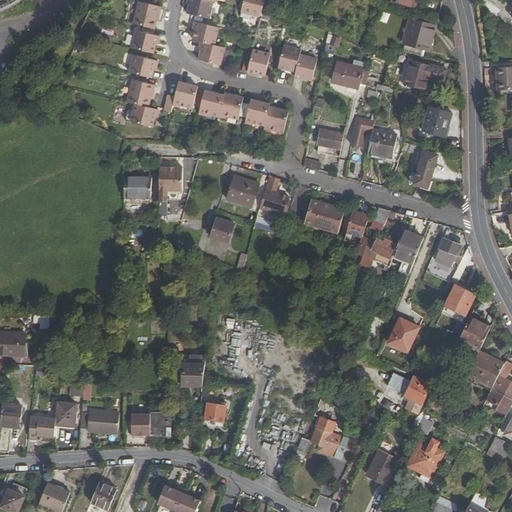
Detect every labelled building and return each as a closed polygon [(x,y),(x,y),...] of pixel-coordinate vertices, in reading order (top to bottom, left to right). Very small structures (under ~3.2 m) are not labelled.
[(0,0),(0,12),(8,10),(18,5),(26,0),(0,0)] [(210,19),(214,2),(207,0),(191,0),(190,4),(188,14),(210,19)] [(260,16),(264,0),(244,0),(242,12),(249,14),(260,16)] [(139,3),(133,25),(154,31),(156,23),(158,17),(159,17),(161,12),(161,9),(139,3)] [(430,51),(436,26),(411,19),(405,43),(430,51)] [(217,35),(219,28),(198,22),(195,30),(193,40),(200,42),(203,43),(215,45),(217,35)] [(136,32),(132,49),(154,55),(156,45),(157,37),(136,32)] [(199,60),(213,64),(221,65),(225,48),(219,47),(215,45),(203,43),(201,50),(199,60)] [(300,55),(301,50),(283,46),(277,68),(296,72),(300,55)] [(252,54),(248,73),(266,77),(271,54),(253,50),(252,54)] [(133,55),(130,72),(152,78),(155,68),(156,61),(133,55)] [(296,72),(295,77),(312,81),(317,59),(300,55),(296,72)] [(445,82),(447,71),(411,62),(405,86),(426,92),(430,78),(445,82)] [(366,86),(370,70),(338,63),(335,83),(360,89),(361,85),(366,86)] [(511,91),(511,68),(502,69),(503,78),(505,78),(506,92),(511,91)] [(132,79),(127,102),(133,103),(148,107),(150,99),(151,92),(154,93),(156,84),(132,79)] [(175,98),(173,106),(180,108),(181,106),(193,109),(198,88),(179,83),(175,98)] [(205,91),(199,115),(206,117),(207,115),(218,117),(224,96),(205,91)] [(224,94),(224,96),(218,117),(227,119),(227,117),(238,120),(243,99),(224,94)] [(165,111),(172,113),(173,106),(175,98),(169,96),(165,111)] [(265,126),(269,107),(270,105),(250,100),(245,123),(252,125),(253,123),(265,126)] [(148,107),(133,103),(132,112),(130,122),(151,127),(154,116),(156,109),(148,107)] [(192,114),(193,109),(181,106),(180,108),(180,111),(192,114)] [(446,137),(454,113),(432,106),(425,130),(446,137)] [(283,133),(288,112),(269,107),(265,126),(264,130),(271,132),(271,130),(283,133)] [(366,111),(364,117),(374,119),(375,113),(366,111)] [(364,117),(358,116),(353,143),(364,145),(367,130),(374,131),(374,129),(376,120),(374,119),(364,117)] [(335,148),(338,133),(324,129),(321,144),(335,148)] [(398,134),(374,129),(374,131),(369,154),(392,159),(398,134)] [(428,190),(438,157),(425,152),(418,176),(411,176),(413,185),(428,190)] [(184,164),(161,163),(160,198),(169,198),(169,187),(184,187),(184,164)] [(305,165),(304,172),(319,176),(321,169),(305,165)] [(215,177),(216,169),(200,166),(199,174),(215,177)] [(151,196),(152,176),(125,176),(125,196),(151,196)] [(251,209),(259,184),(235,177),(228,202),(251,209)] [(271,179),(269,188),(275,190),(277,181),(271,179)] [(290,198),(266,191),(261,210),(285,216),(290,198)] [(328,231),(336,208),(311,201),(305,224),(328,231)] [(345,210),(336,208),(328,231),(339,234),(345,210)] [(385,234),(393,213),(382,209),(374,230),(385,234)] [(365,239),(372,217),(361,214),(361,216),(353,214),(347,235),(365,240),(365,239)] [(257,226),(278,233),(282,222),(261,215),(257,226)] [(217,220),(212,238),(229,244),(234,225),(217,220)] [(408,273),(422,237),(405,232),(396,258),(407,261),(403,271),(408,273)] [(425,238),(422,237),(408,273),(411,274),(425,238)] [(229,244),(212,238),(211,242),(228,247),(229,244)] [(391,250),(365,239),(365,240),(360,255),(372,260),(368,271),(371,272),(372,269),(375,270),(379,262),(385,265),(391,250)] [(459,259),(463,249),(446,241),(442,252),(459,259)] [(472,253),(469,243),(459,264),(465,267),(472,253)] [(466,314),(476,294),(457,286),(448,306),(466,314)] [(51,316),(36,316),(36,325),(51,326),(51,316)] [(481,350),(492,327),(472,317),(461,340),(481,350)] [(409,352),(420,327),(403,319),(398,330),(396,329),(390,343),(409,352)] [(0,351),(0,357),(10,359),(11,356),(26,357),(27,337),(1,335),(0,351)] [(495,385),(505,364),(494,358),(492,360),(479,354),(470,373),(495,385)] [(183,387),(203,388),(206,358),(183,357),(183,387)] [(507,415),(511,406),(511,382),(506,379),(511,368),(511,364),(507,362),(505,364),(495,385),(488,397),(496,402),(494,407),(507,415)] [(433,385),(414,377),(404,398),(409,400),(405,409),(419,415),(433,385)] [(76,397),(84,397),(85,384),(77,384),(76,397)] [(505,420),(507,415),(494,407),(496,402),(488,397),(483,408),(505,420)] [(210,402),(206,420),(225,424),(229,406),(210,402)] [(60,403),(58,426),(71,427),(75,428),(76,428),(78,405),(60,403)] [(3,404),(0,427),(19,429),(21,407),(3,404)] [(83,414),(81,431),(89,431),(90,434),(119,435),(121,414),(91,412),(91,415),(83,414)] [(154,416),(153,436),(173,437),(174,415),(154,414),(154,416)] [(146,436),(153,436),(154,416),(134,415),(133,437),(143,437),(143,436),(146,436)] [(31,418),(29,441),(37,441),(37,439),(55,439),(57,426),(57,419),(31,418)] [(424,418),(419,427),(418,429),(424,432),(429,421),(424,418)] [(322,420),(312,445),(321,448),(327,450),(325,455),(347,462),(353,443),(333,437),(337,426),(322,420)] [(57,426),(55,439),(59,439),(60,430),(71,431),(71,427),(58,426),(57,426)] [(508,455),(511,448),(511,443),(498,435),(489,453),(494,456),(498,449),(508,455)] [(303,437),(299,451),(309,454),(313,440),(303,437)] [(432,478),(444,452),(438,448),(441,443),(434,439),(431,446),(420,441),(408,466),(432,478)] [(372,464),(377,467),(383,454),(396,460),(398,456),(381,447),(372,464)] [(383,454),(377,467),(390,473),(396,460),(383,454)] [(43,503),(64,511),(72,493),(51,484),(43,503)] [(193,511),(198,502),(162,485),(155,502),(174,511),(193,511)] [(19,496),(4,489),(0,498),(0,503),(12,510),(19,496)] [(108,511),(112,505),(94,497),(87,511),(108,511)] [(438,501),(432,511),(457,511),(458,511),(438,501)] [(377,511),(393,511),(395,508),(382,503),(377,511)]
